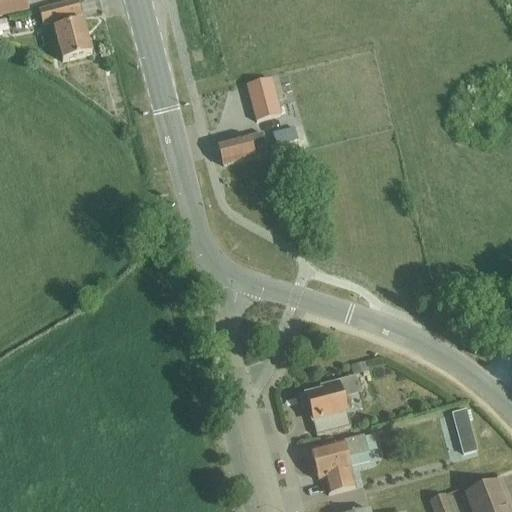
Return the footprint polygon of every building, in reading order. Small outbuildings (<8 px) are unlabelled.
[(0,0),(0,16),(25,11),(22,0),(0,0)] [(41,1),(32,3),(34,10),(43,8),(41,1)] [(42,28),(80,18),(77,3),(38,13),(42,28)] [(62,64),(91,57),(83,24),(54,32),(62,64)] [(280,118),(270,81),(246,88),(255,124),(280,118)] [(293,130),(271,135),(275,148),(296,142),(293,130)] [(222,168),(267,157),(261,135),(217,147),(222,168)] [(365,364),(349,368),(352,377),(368,373),(365,364)] [(341,397),(357,392),(356,389),(354,382),(353,381),(321,389),(322,393),(305,397),(308,410),(306,412),(308,420),(311,420),(315,438),(350,429),(341,397)] [(465,412),(451,416),(455,430),(469,426),(465,412)] [(353,490),(349,474),(345,460),(364,455),(360,439),(336,446),(309,453),(317,483),(323,481),(327,497),(353,490)] [(464,495),(469,509),(470,511),(507,511),(511,510),(511,509),(501,481),(464,495)] [(449,511),(444,497),(429,503),(432,511),(449,511)]
